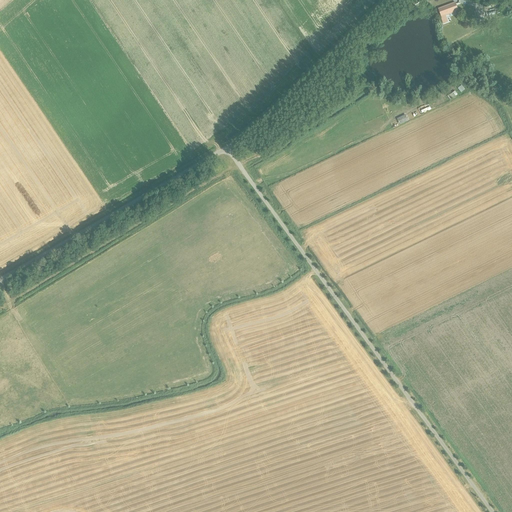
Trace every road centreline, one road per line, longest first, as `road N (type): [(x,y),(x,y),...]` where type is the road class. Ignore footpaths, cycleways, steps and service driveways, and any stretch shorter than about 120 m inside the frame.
road 1 (unclassified): [(490,511),(224,147)]
road 2 (track): [(0,306),(236,164)]
road 3 (unclassified): [(0,277),(224,147)]
road 4 (unclassified): [(224,147),(389,0)]
